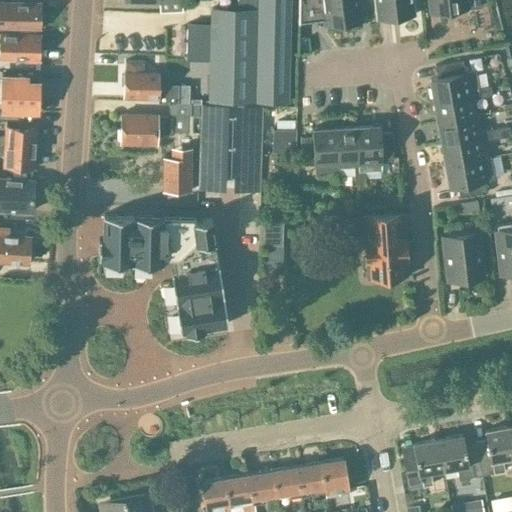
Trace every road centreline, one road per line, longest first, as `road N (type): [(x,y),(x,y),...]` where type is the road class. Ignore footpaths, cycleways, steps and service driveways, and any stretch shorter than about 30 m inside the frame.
road 1 (tertiary): [(63,404),(78,0)]
road 2 (unclassified): [(436,336),(402,69),(301,75)]
road 3 (tertiary): [(306,361),(130,400),(63,404)]
road 4 (residential): [(184,448),(369,422)]
road 5 (residential): [(369,422),(511,394)]
